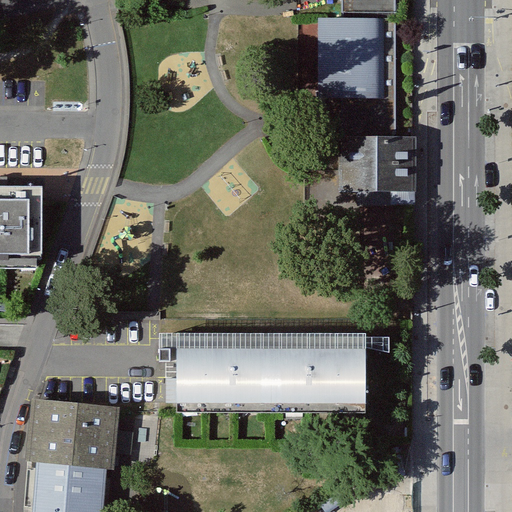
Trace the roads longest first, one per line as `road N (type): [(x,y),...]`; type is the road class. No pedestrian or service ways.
road 1 (primary): [(462,511),(458,0)]
road 2 (residential): [(94,0),(106,60),(105,148),(13,414),(0,483)]
